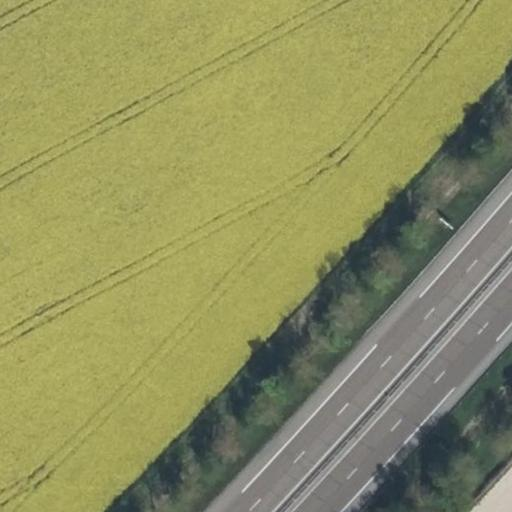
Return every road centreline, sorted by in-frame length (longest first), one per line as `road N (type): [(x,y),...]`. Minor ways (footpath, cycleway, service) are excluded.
road 1 (motorway): [(511,220),(249,511)]
road 2 (motorway): [(313,511),(511,295)]
